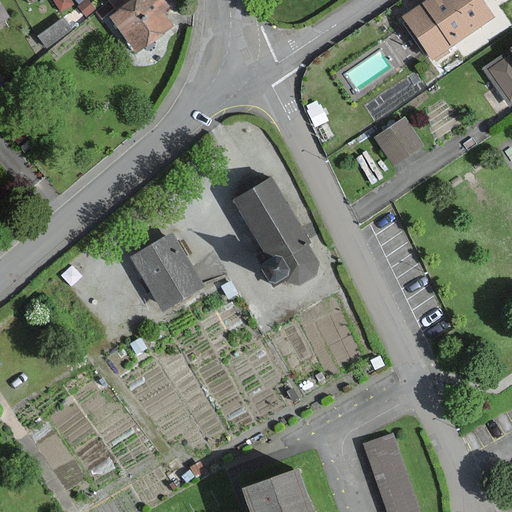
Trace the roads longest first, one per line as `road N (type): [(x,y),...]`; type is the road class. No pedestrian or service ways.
road 1 (residential): [(229,66),(272,90),(440,424),(461,474),(465,511)]
road 2 (residential): [(0,278),(182,124),(229,66)]
road 3 (residential): [(231,56),(287,55),(368,0)]
